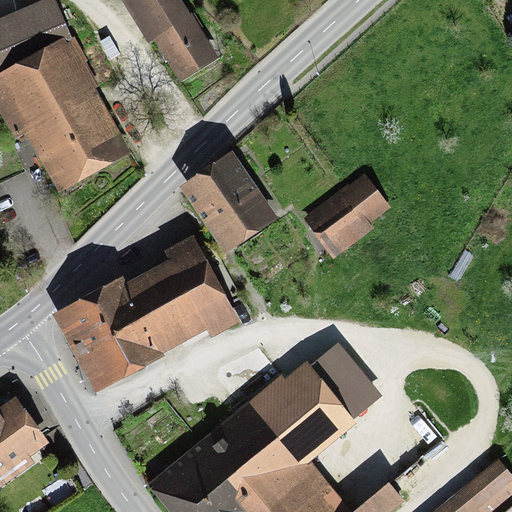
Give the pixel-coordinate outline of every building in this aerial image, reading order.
[(180,0),(121,0),(179,93),(221,67),(180,0)] [(56,2),(0,26),(0,112),(18,149),(31,142),(59,199),(136,159),(56,2)] [(236,159),(184,191),(226,259),(278,227),(236,159)] [(366,180),(306,225),(334,263),(395,218),(366,180)] [(203,247),(58,319),(97,397),(242,324),(203,247)] [(303,359),(149,487),(170,511),(398,511),(407,505),(370,461),(342,485),(326,466),(366,433),(303,359)] [(17,400),(0,412),(0,483),(51,447),(17,400)] [(511,511),(511,473),(503,464),(445,511),(511,511)]
